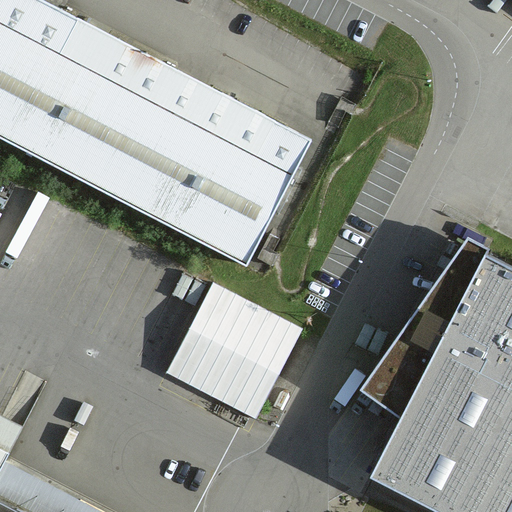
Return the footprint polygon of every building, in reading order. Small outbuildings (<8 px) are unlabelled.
[(0,0),(0,136),(247,265),(312,139),(42,0),(0,0)] [(403,329),(373,370),(389,381),(382,390),(405,406),(370,474),(445,511),(511,511),(511,265),(487,253),(485,252),(436,346),(403,329)] [(256,418),(303,328),(213,282),(167,371),(256,418)] [(0,446),(0,469),(9,452),(0,446)] [(0,511),(26,511),(0,498),(0,511)]
